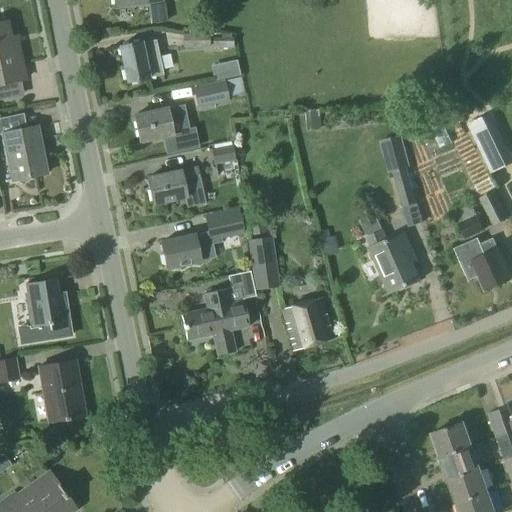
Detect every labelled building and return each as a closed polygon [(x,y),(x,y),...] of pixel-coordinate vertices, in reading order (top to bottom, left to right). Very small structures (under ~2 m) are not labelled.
[(112,0),(113,9),(161,3),(160,0),(112,0)] [(0,23),(0,85),(23,80),(14,36),(8,38),(5,22),(0,23)] [(182,48),(208,48),(209,36),(182,36),(182,48)] [(212,48),(231,48),(231,37),(212,37),(212,48)] [(118,46),(126,83),(147,79),(147,78),(162,75),(155,41),(140,44),(139,42),(118,46)] [(243,94),(239,79),(222,83),(226,98),(243,94)] [(186,91),(190,110),(227,102),(226,98),(222,83),(186,91)] [(133,116),(139,143),(171,136),(168,121),(185,117),(182,106),(166,110),(165,108),(133,116)] [(437,117),(426,120),(431,142),(443,139),(437,117)] [(2,118),(0,118),(0,135),(1,135),(10,180),(44,173),(34,127),(5,133),(2,118)] [(486,119),(467,128),(489,173),(508,164),(486,119)] [(402,208),(415,205),(405,168),(409,167),(400,135),(379,141),(387,173),(393,172),(402,208)] [(210,148),(213,165),(233,161),(231,144),(210,148)] [(146,178),(152,205),(185,198),(182,183),(197,180),(195,169),(179,172),(179,171),(146,178)] [(304,182),(303,198),(320,200),(321,184),(304,182)] [(480,201),(493,227),(507,220),(494,194),(480,201)] [(455,250),(469,280),(479,275),(486,291),(511,279),(504,264),(505,264),(498,249),(497,249),(493,239),(480,245),(475,235),(484,231),(471,205),(454,212),(460,224),(458,224),(464,240),(465,239),(468,244),(455,250)] [(160,242),(166,269),(199,262),(195,247),(220,242),(219,237),(243,231),(239,211),(215,216),(217,230),(160,242)] [(366,239),(370,249),(369,249),(389,294),(419,281),(407,253),(411,251),(403,233),(386,241),(382,232),(366,239)] [(253,289),(277,286),(270,236),(247,239),(253,289)] [(249,273),(228,278),(230,289),(203,294),(206,309),(180,315),(185,340),(211,335),(215,356),(233,352),(228,331),(247,327),(242,300),(255,297),(249,273)] [(61,302),(63,302),(62,294),(56,295),(53,280),(24,284),(30,326),(17,328),(19,344),(69,336),(66,319),(64,319),(61,302)] [(281,309),(293,351),(332,339),(320,298),(281,309)] [(0,361),(0,382),(18,379),(15,359),(0,361)] [(36,368),(46,423),(83,417),(73,361),(36,368)] [(487,415),(496,439),(507,435),(499,411),(487,415)] [(431,435),(440,458),(472,447),(464,423),(431,435)] [(496,439),(504,462),(511,459),(511,448),(507,435),(496,439)] [(0,471),(11,464),(0,447),(0,471)] [(480,470),(472,447),(440,458),(448,482),(480,470)] [(448,482),(456,504),(488,493),(480,470),(448,482)] [(0,503),(0,511),(70,511),(75,509),(48,473),(15,497),(13,494),(0,503)] [(495,511),(488,493),(456,504),(458,511),(495,511)]
